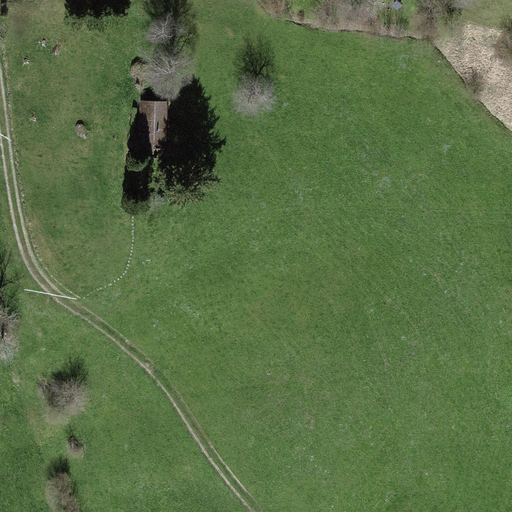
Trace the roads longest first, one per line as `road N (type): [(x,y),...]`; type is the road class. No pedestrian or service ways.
road 1 (track): [(252,511),(140,358),(36,276)]
road 2 (track): [(0,118),(20,243),(36,276)]
